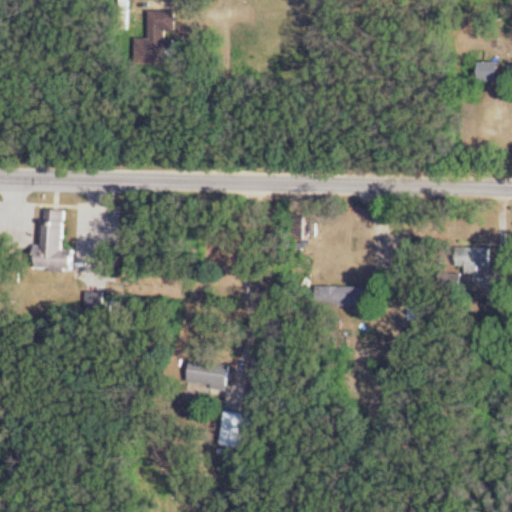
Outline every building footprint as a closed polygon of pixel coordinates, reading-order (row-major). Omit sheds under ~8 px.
[(179,65),(180,13),(154,13),(153,41),(141,41),(141,64),(179,65)] [(482,83),(503,83),(503,62),(482,62),(482,83)] [(67,250),(69,210),(49,209),(48,246),(40,246),(40,269),(77,270),(78,250),(67,250)] [(309,215),(292,215),(292,245),(309,245),(309,215)] [(460,270),(482,270),(482,266),(493,266),(493,247),(460,247),(460,270)] [(375,307),(375,287),(321,287),(321,306),(375,307)] [(234,366),(195,361),(192,383),(231,388),(234,366)] [(264,416),(228,412),(224,447),(249,449),(250,441),(260,443),(264,416)]
